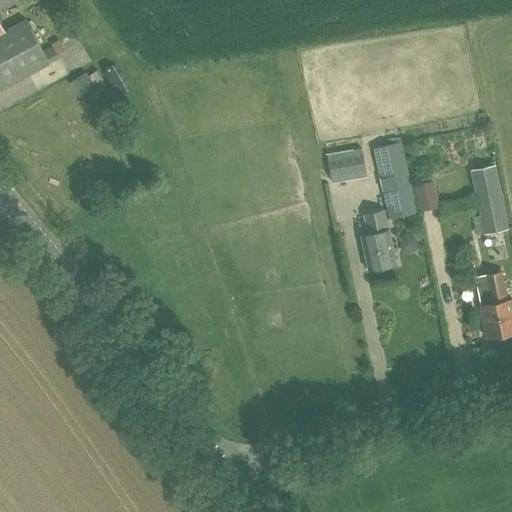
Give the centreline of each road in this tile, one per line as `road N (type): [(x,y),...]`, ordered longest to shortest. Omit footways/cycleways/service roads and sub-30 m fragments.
road 1 (tertiary): [(220,470),(0,189)]
road 2 (unclassified): [(511,386),(220,470)]
